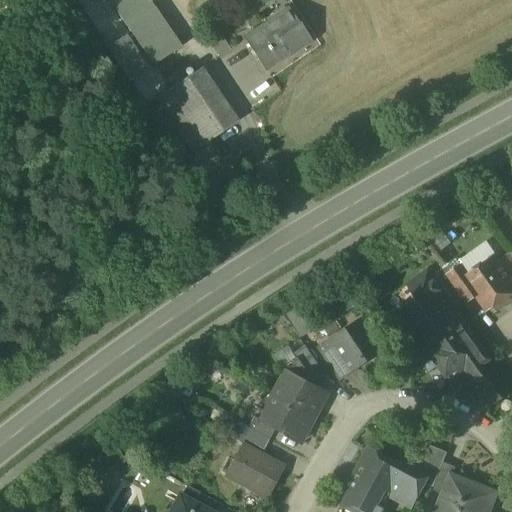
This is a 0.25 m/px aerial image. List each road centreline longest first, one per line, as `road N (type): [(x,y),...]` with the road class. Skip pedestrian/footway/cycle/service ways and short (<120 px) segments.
road 1 (primary): [(0,445),(244,270),(511,113)]
road 2 (residential): [(511,469),(475,422),(411,402),(358,410),(300,511)]
